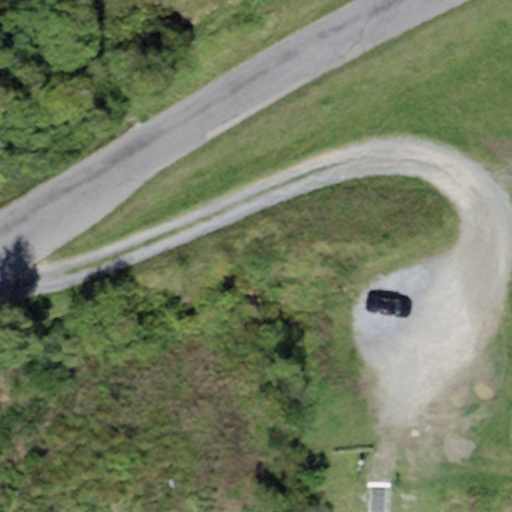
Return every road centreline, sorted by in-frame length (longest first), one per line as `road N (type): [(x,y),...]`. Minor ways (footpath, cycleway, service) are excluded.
road 1 (track): [(0,279),(63,276),(300,172),(395,155),(444,164),(473,193),(476,240),(422,396)]
road 2 (unclassified): [(0,244),(407,0)]
